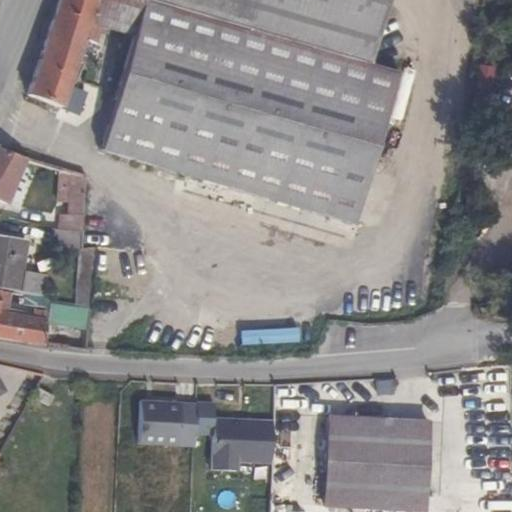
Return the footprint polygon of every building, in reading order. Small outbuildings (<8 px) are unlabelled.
[(96,155),(350,234),(395,82),(365,73),(386,0),(60,0),(57,9),(45,45),(33,78),(24,103),(57,112),(79,45),(93,50),(98,36),(106,38),(108,32),(132,38),(96,155)] [(18,165),(0,160),(0,187),(7,190),(18,165)] [(62,199),(78,202),(79,182),(62,178),(62,199)] [(257,241),(280,246),(282,234),(260,229),(257,241)] [(76,248),(76,234),(58,233),(57,248),(76,248)] [(250,252),(252,241),(223,235),(221,246),(250,252)] [(15,248),(0,245),(0,296),(5,298),(15,248)] [(0,307),(22,310),(23,300),(5,298),(0,297),(0,307)] [(23,300),(22,310),(41,313),(84,319),(85,313),(43,308),(43,302),(23,300)] [(40,326),(82,331),(84,319),(41,313),(40,326)] [(0,344),(37,350),(40,326),(0,320),(0,344)] [(239,344),(297,343),(297,328),(238,329),(239,344)] [(269,405),(269,389),(251,388),(251,405),(269,405)] [(51,402),(37,394),(32,403),(45,411),(51,402)] [(206,405),(191,405),(191,409),(190,428),(206,429),(204,470),(233,472),(234,464),(266,466),(268,423),(206,421),(206,405)] [(127,448),(189,452),(190,428),(191,409),(131,406),(127,448)] [(326,508),(391,511),(416,511),(421,411),(331,406),(326,508)]
